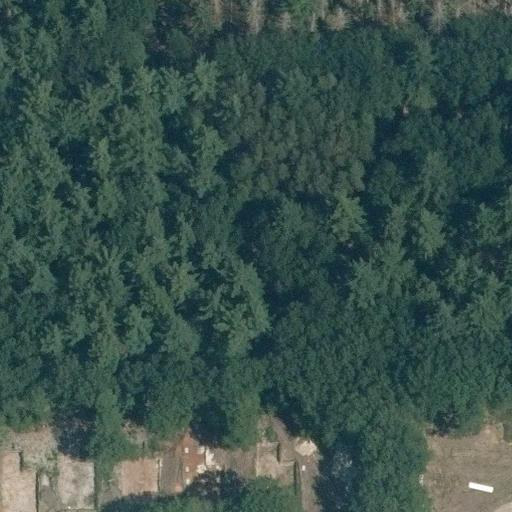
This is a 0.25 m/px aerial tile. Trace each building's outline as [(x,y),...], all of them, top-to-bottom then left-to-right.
[(449,414),(449,455),(477,455),(477,414),(449,414)] [(501,465),(511,465),(511,417),(500,417),(501,465)] [(326,451),(314,451),(313,461),(325,461),(326,451)] [(150,456),(150,497),(179,497),(179,456),(150,456)] [(196,456),(196,497),(224,497),(224,456),(196,456)] [(98,459),(98,500),(126,500),(126,459),(98,459)] [(255,460),(255,502),(284,501),(284,460),(255,460)] [(45,461),(45,503),(74,503),(74,461),(45,461)] [(315,468),(315,510),(343,510),(343,468),(315,468)]
